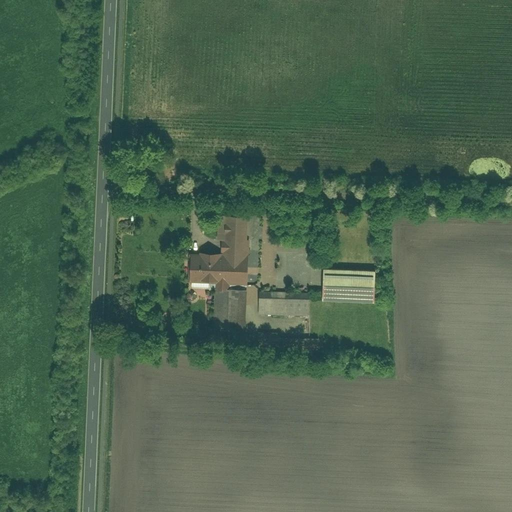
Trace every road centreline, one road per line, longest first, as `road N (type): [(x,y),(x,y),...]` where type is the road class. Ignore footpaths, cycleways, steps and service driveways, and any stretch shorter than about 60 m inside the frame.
road 1 (unclassified): [(101,188),(511,203)]
road 2 (tertiary): [(87,511),(101,188)]
road 3 (tertiary): [(101,188),(109,0)]
